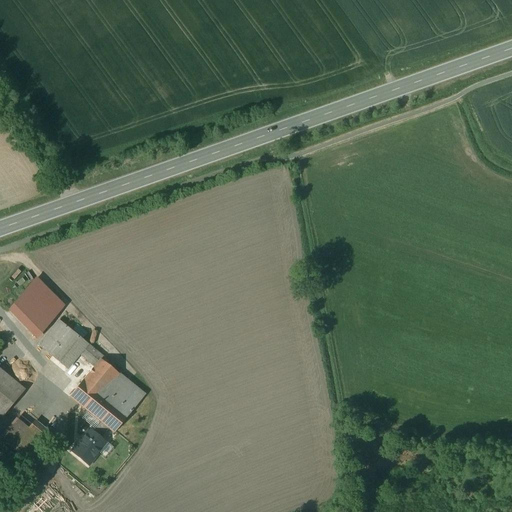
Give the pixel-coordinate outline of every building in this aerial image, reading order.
[(26,330),(35,339),(62,305),(54,297),(26,330)] [(58,320),(37,345),(51,356),(71,330),(58,320)] [(103,356),(71,330),(51,356),(66,368),(78,354),(94,366),(100,359),(101,359),(103,356)] [(101,359),(100,359),(94,366),(83,379),(83,378),(69,396),(100,422),(108,428),(113,433),(144,395),(101,359)] [(19,395),(0,379),(0,417),(0,418),(19,395)] [(100,422),(92,431),(90,429),(89,430),(90,430),(79,444),(78,444),(71,452),(87,465),(106,442),(100,438),(108,428),(100,422)] [(49,439),(31,424),(24,432),(43,447),(45,444),(49,439)] [(43,448),(15,425),(2,440),(30,463),(43,448)] [(22,457),(18,454),(12,461),(17,464),(22,457)]
